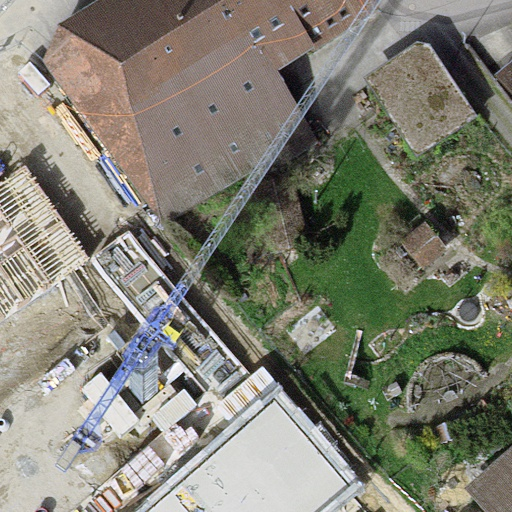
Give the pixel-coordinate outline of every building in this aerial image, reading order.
[(261,165),(265,171),(306,146),(261,76),(364,10),(357,0),(157,0),(52,69),(165,222),(261,165)] [(474,120),(428,51),(370,90),(416,159),(474,120)] [(71,127),(0,176),(0,287),(4,285),(29,322),(158,239),(71,127)] [(304,243),(291,188),(259,196),(272,251),(304,243)] [(511,511),(511,460),(471,495),(486,511),(511,511)]
